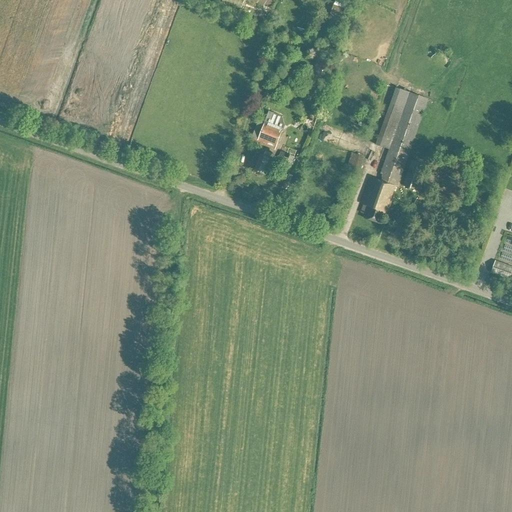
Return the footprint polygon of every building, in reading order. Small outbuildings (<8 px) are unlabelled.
[(341,0),(336,0),(330,17),(342,22),(349,3),(341,0)] [(324,70),(327,58),(319,56),(316,68),(324,70)] [(389,149),(378,180),(371,177),(362,204),(364,205),(361,212),(366,214),(365,218),(381,224),(386,211),(388,212),(397,187),(408,156),(409,156),(429,99),(396,88),(376,145),(389,149)] [(275,150),(276,148),(284,124),(282,116),(270,111),(265,124),(258,121),(250,140),(275,150)] [(265,152),(264,155),(260,154),(258,160),(262,162),(261,165),(258,164),(256,170),(265,173),(272,154),(265,152)] [(295,158),(286,154),(281,152),(278,160),(283,162),(282,164),(290,168),(295,158)] [(346,170),(359,174),(365,158),(352,153),(346,170)] [(425,164),(412,160),(403,185),(416,190),(425,164)] [(425,220),(430,207),(415,201),(410,214),(425,220)] [(398,225),(402,216),(396,213),(392,223),(398,225)] [(510,279),(511,274),(511,265),(496,260),(491,273),(510,279)]
